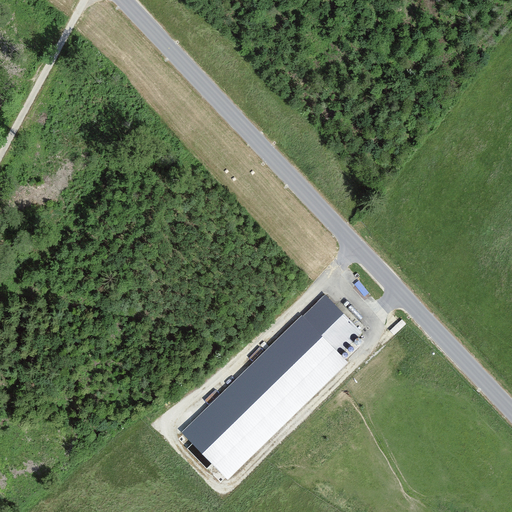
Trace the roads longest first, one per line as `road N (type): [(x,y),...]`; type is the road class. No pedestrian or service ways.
road 1 (tertiary): [(511,410),(123,0)]
road 2 (track): [(0,156),(84,0)]
